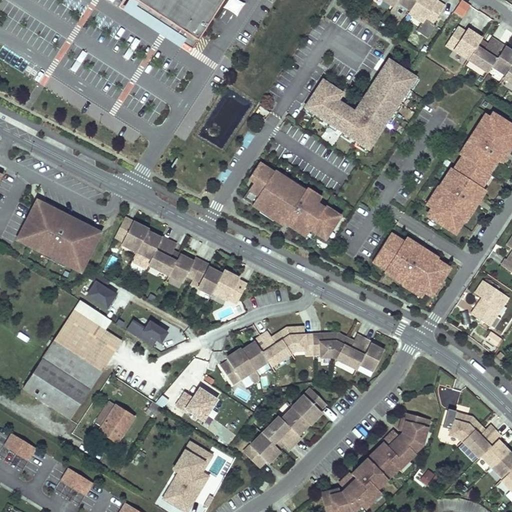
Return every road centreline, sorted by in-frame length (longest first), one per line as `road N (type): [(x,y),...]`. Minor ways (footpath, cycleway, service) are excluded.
road 1 (unclassified): [(0,125),(314,283)]
road 2 (residential): [(422,335),(372,398),(247,511)]
road 3 (residential): [(422,335),(511,200)]
road 4 (residential): [(314,283),(300,303),(208,336)]
